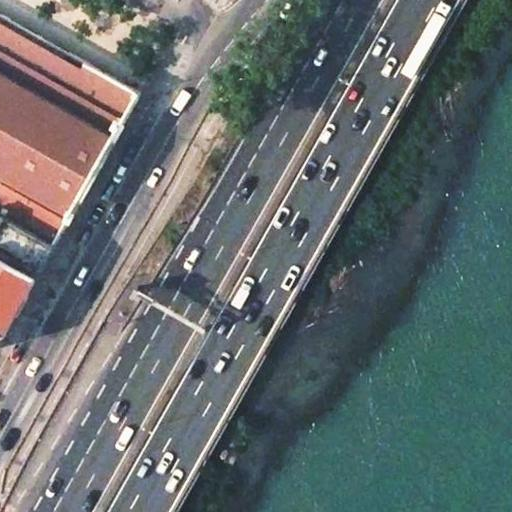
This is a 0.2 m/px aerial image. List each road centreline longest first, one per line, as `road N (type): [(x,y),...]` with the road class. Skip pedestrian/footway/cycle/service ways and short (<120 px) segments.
road 1 (trunk): [(354,0),(62,511)]
road 2 (trunk): [(138,511),(427,0)]
road 3 (tertiary): [(253,0),(0,446)]
